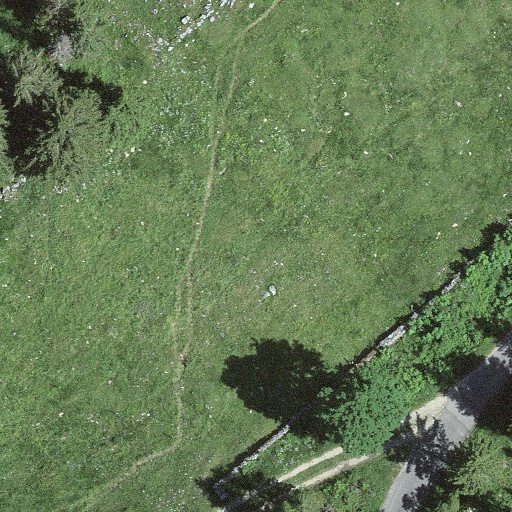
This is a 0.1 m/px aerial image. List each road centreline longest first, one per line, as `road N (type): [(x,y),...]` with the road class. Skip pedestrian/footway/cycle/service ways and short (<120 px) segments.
road 1 (track): [(483,392),(251,511)]
road 2 (track): [(511,355),(409,511)]
